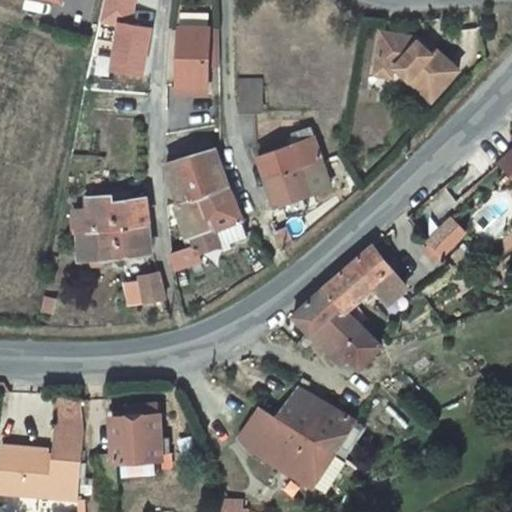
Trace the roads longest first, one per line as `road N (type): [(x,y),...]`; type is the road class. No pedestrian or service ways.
road 1 (tertiary): [(511,86),(235,319),(183,346),(86,358),(0,355)]
road 2 (residential): [(161,0),(149,218),(170,309)]
road 3 (residential): [(225,0),(222,143),(270,254)]
